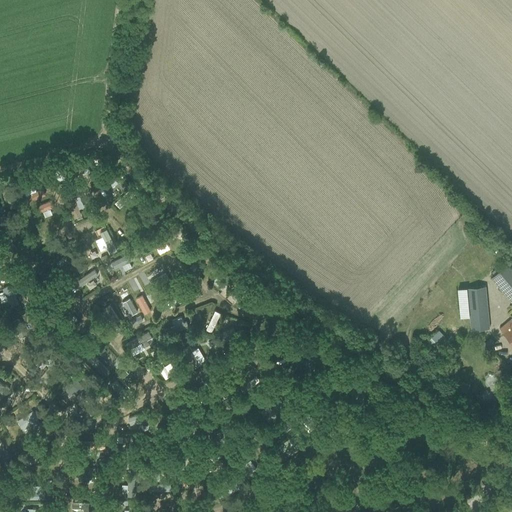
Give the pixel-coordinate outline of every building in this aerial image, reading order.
[(91,158),(75,163),(77,170),(81,168),(88,166),(93,164),(91,158)] [(66,166),(59,169),(63,179),(64,183),(71,180),(66,166)] [(113,170),(98,179),(101,185),(109,181),(116,177),(117,176),(113,170)] [(13,185),(3,189),(11,208),(21,203),(13,185)] [(36,192),(26,196),(29,202),(44,195),(42,189),(36,192)] [(106,201),(112,207),(123,197),(117,190),(106,201)] [(71,193),(64,196),(74,217),(75,217),(80,215),(80,214),(78,209),(73,198),(71,193)] [(51,201),(35,207),(37,213),(42,211),(50,208),(53,207),(51,201)] [(101,232),(100,233),(102,237),(107,248),(110,253),(116,250),(106,230),(105,230),(101,232)] [(168,232),(150,243),(153,249),(157,248),(165,243),(172,239),(168,232)] [(5,234),(0,237),(0,239),(10,253),(16,248),(11,242),(6,235),(5,234)] [(188,245),(183,250),(188,253),(194,258),(197,261),(201,256),(200,254),(199,254),(195,251),(188,245)] [(61,267),(60,267),(64,272),(77,261),(69,252),(64,256),(68,261),(61,267)] [(131,252),(112,262),(115,268),(122,265),(129,262),(134,259),(131,252)] [(500,264),(491,272),(493,275),(490,278),(511,303),(511,268),(509,264),(507,263),(502,267),(500,264)] [(216,266),(211,271),(216,275),(223,282),(227,286),(232,280),(216,266)] [(94,270),(76,281),(79,286),(97,275),(94,270)] [(243,284),(232,297),(237,302),(246,292),(249,289),(243,284)] [(10,285),(3,288),(4,291),(10,303),(12,306),(19,303),(10,285)] [(257,293),(250,287),(249,289),(246,292),(253,298),(257,293)] [(484,287),(467,288),(470,328),(479,328),(489,328),(486,298),(484,287)] [(175,297),(172,298),(175,305),(196,295),(193,289),(182,294),(175,297)] [(29,298),(27,299),(30,304),(46,295),(43,290),(41,291),(29,298)] [(142,295),(136,298),(144,314),(150,310),(142,295)] [(129,298),(123,302),(125,307),(129,313),(130,316),(137,312),(129,298)] [(109,305),(103,309),(103,310),(110,320),(116,329),(122,325),(109,305)] [(214,311),(206,330),(211,332),(220,314),(214,311)] [(203,314),(199,329),(204,331),(208,315),(203,314)] [(71,317),(60,326),(64,331),(77,320),(73,315),(71,317)] [(511,319),(511,318),(506,322),(499,328),(511,343),(511,319)] [(19,321),(6,330),(12,339),(25,330),(19,321)] [(174,326),(170,328),(172,333),(188,327),(186,321),(183,322),(174,326)] [(226,336),(222,338),(225,345),(245,336),(243,329),(235,332),(226,336)] [(313,330),(308,334),(312,339),(317,335),(313,330)] [(424,344),(433,354),(447,340),(439,330),(424,344)] [(148,331),(126,343),(130,349),(141,343),(143,347),(149,344),(147,340),(151,337),(148,331)] [(302,333),(292,342),(304,356),(314,346),(302,333)] [(80,347),(77,349),(82,354),(94,343),(90,338),(88,340),(80,347)] [(490,338),(483,344),(487,349),(494,342),(490,338)] [(38,352),(35,356),(43,363),(47,359),(53,352),(45,345),(38,352)] [(189,346),(183,350),(193,368),(200,364),(199,363),(192,351),(189,346)] [(102,347),(97,351),(101,355),(106,351),(102,347)] [(321,349),(304,363),(310,369),(326,355),(321,349)] [(93,355),(88,360),(104,377),(109,371),(93,355)] [(161,361),(156,364),(165,378),(170,375),(165,367),(161,361)] [(338,366),(322,380),(327,386),(343,372),(338,366)] [(236,374),(232,368),(227,371),(230,377),(236,374)] [(255,376),(240,388),(243,393),(259,381),(255,376)] [(69,395),(73,392),(76,395),(84,389),(74,378),(63,388),(69,395)] [(220,378),(214,382),(217,385),(222,393),(224,397),(231,393),(220,378)] [(115,379),(110,384),(124,398),(129,393),(115,379)] [(0,400),(10,388),(6,385),(4,387),(0,382),(0,400)] [(196,387),(179,393),(182,399),(186,398),(194,394),(198,393),(197,390),(196,387)] [(354,388),(349,393),(364,407),(369,402),(364,397),(355,388),(354,388)] [(272,410),(264,416),(268,422),(284,410),(279,404),(272,410)] [(204,407),(188,414),(190,420),(196,418),(203,415),(206,413),(204,407)] [(34,429),(31,424),(38,420),(33,411),(17,421),(26,435),(34,429)] [(148,411),(128,418),(131,424),(150,418),(148,411)] [(301,415),(297,419),(308,432),(313,428),(311,425),(303,417),(301,415)] [(220,428),(214,432),(216,435),(222,445),(226,451),(232,447),(220,428)] [(356,436),(351,440),(355,445),(359,442),(356,436)] [(337,441),(340,447),(346,444),(342,438),(337,441)] [(101,441),(79,441),(79,449),(86,449),(95,449),(101,449),(101,441)] [(143,442),(141,457),(147,458),(148,450),(153,451),(154,446),(149,445),(149,443),(143,442)] [(218,451),(205,460),(208,465),(214,461),(216,463),(220,461),(218,458),(221,456),(218,451)] [(177,456),(169,457),(171,474),(178,473),(178,469),(177,460),(177,456)] [(235,472),(218,484),(222,490),(225,488),(235,481),(240,477),(235,472)] [(170,483),(148,484),(148,491),(170,490),(170,483)]
